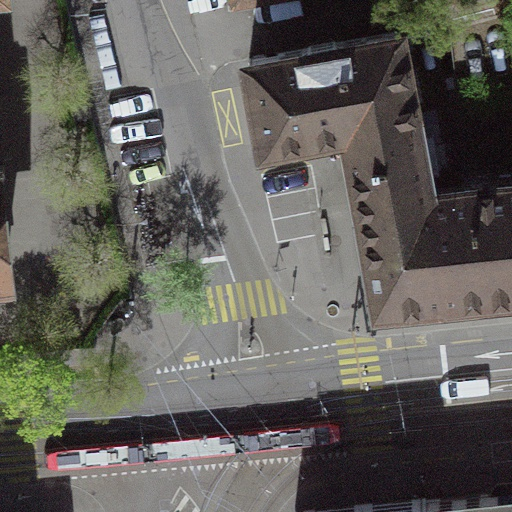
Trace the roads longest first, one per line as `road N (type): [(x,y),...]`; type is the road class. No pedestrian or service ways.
road 1 (residential): [(128,0),(238,301),(249,358),(219,416)]
road 2 (primary): [(511,385),(219,416)]
road 3 (primary): [(219,416),(0,439)]
road 4 (tertiary): [(219,416),(152,484),(142,511)]
